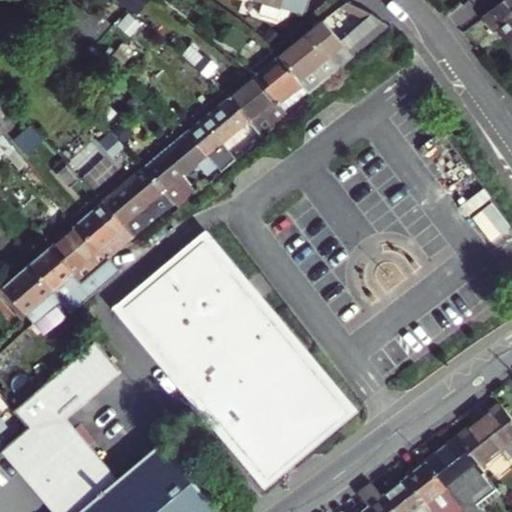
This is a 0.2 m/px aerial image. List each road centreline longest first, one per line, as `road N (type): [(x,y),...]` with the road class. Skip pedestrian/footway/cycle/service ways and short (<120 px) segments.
road 1 (tertiary): [(287,511),(511,351)]
road 2 (residential): [(408,0),(511,138)]
